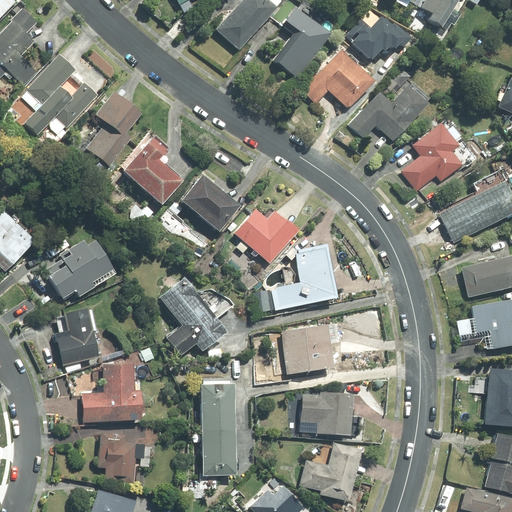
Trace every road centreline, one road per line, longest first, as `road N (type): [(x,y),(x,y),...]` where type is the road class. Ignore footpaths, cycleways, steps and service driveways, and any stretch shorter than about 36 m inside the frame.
road 1 (residential): [(82,0),(207,106),(316,165),(384,228),(403,265),(418,369),(418,423),(396,511)]
road 2 (residential): [(0,351),(21,390),(26,425),(14,511)]
